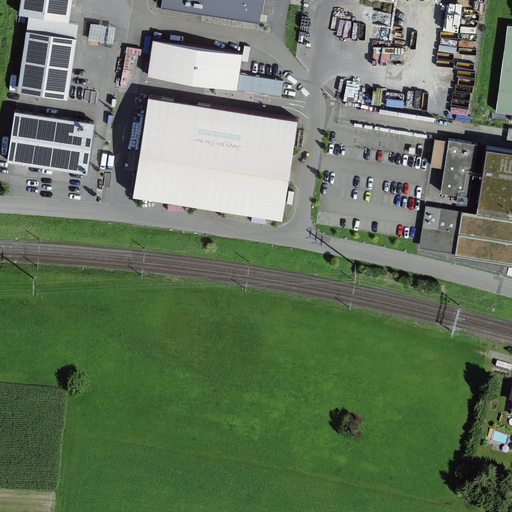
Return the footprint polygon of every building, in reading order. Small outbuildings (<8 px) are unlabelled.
[(20,0),(19,11),(28,12),(68,18),(71,0),(20,0)] [(265,23),(268,0),(160,0),(160,6),(265,23)] [(79,20),(68,18),(28,12),(17,89),(67,96),(79,20)] [(95,25),(93,41),(117,44),(119,28),(95,25)] [(511,28),(500,112),(511,114),(511,28)] [(246,55),(157,41),(152,77),(286,97),(288,82),(243,75),(246,55)] [(301,120),(152,97),(137,196),(285,219),(301,120)] [(7,158),(87,170),(95,120),(14,108),(7,158)] [(485,131),(457,127),(455,141),(483,145),(485,131)] [(455,141),(453,141),(445,192),(474,197),(483,145),(455,141)] [(511,150),(491,147),(482,205),(511,209),(511,150)] [(511,220),(430,208),(424,248),(511,261),(511,220)]
